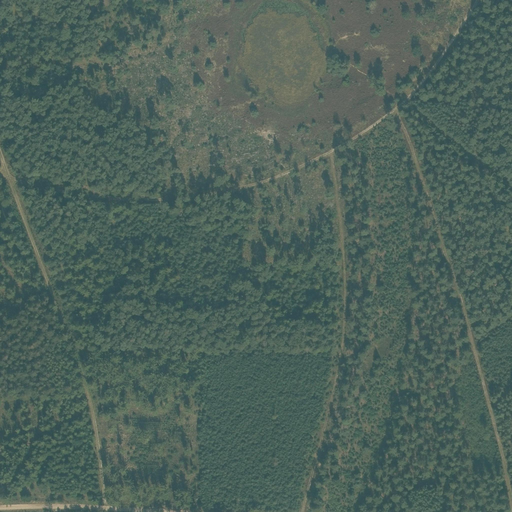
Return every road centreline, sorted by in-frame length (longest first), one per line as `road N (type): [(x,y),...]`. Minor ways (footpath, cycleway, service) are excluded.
road 1 (track): [(0,149),(91,392),(106,507),(0,506)]
road 2 (track): [(330,154),(346,289),(343,333),(301,511)]
road 3 (track): [(511,188),(405,101)]
road 4 (track): [(405,101),(478,0)]
